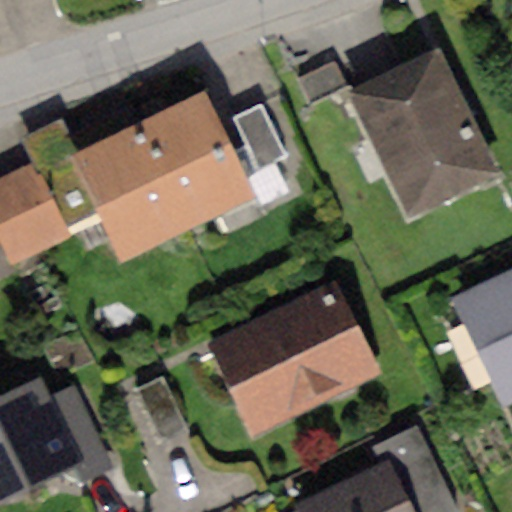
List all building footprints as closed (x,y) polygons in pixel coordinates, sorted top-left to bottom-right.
[(439,53),(349,95),(407,218),(498,175),(439,53)] [(337,62),(297,80),(309,107),(349,88),(337,62)] [(203,91),(138,122),(189,228),(254,197),(203,91)] [(261,105),(234,119),(261,172),(287,158),(261,105)] [(138,122),(72,154),(121,260),(189,228),(138,122)] [(30,165),(0,179),(0,243),(11,266),(66,239),(30,165)] [(511,272),(452,301),(504,409),(511,405),(511,272)] [(337,282),(207,344),(252,437),(382,374),(337,282)] [(164,379),(135,391),(157,443),(185,430),(164,379)] [(38,381),(0,398),(0,500),(77,463),(48,400),(38,381)] [(74,387),(48,400),(77,463),(86,481),(113,469),(74,387)] [(378,447),(387,464),(410,511),(456,511),(457,511),(417,428),(378,447)] [(410,511),(387,464),(295,509),(296,511),(410,511)]
